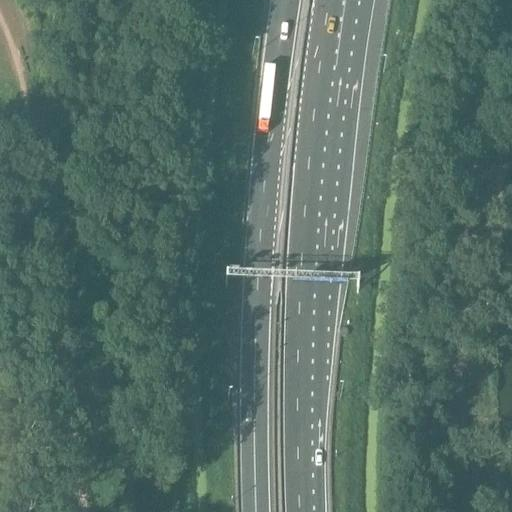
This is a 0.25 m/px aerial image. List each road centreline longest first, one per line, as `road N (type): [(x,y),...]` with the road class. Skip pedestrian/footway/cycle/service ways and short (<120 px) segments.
road 1 (motorway): [(296,511),(299,279),(328,0)]
road 2 (motorway): [(256,277),(265,217),(327,0)]
road 3 (motorway): [(285,0),(256,277)]
road 4 (motorway): [(256,277),(253,511)]
